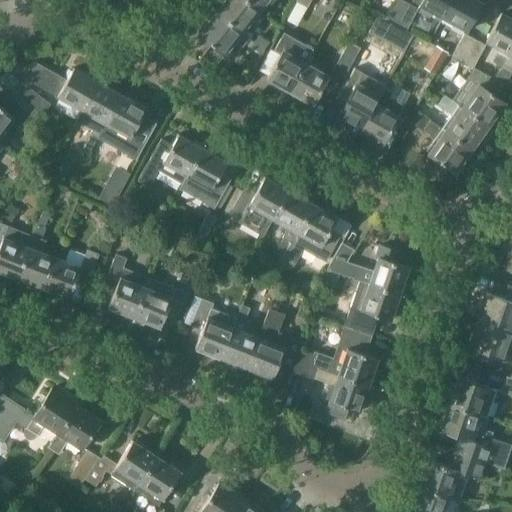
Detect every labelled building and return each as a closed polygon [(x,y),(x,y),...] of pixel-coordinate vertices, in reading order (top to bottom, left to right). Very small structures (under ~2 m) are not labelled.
[(246,0),(225,0),(216,12),(241,31),(258,9),(246,0)] [(246,0),(258,9),(264,0),(246,0)] [(396,0),(391,0),(381,18),(394,25),(405,5),(396,0)] [(441,18),(451,0),(413,0),(413,1),(419,4),(418,6),(441,18)] [(480,2),(475,0),(451,0),(441,18),(464,31),(480,2)] [(405,31),(416,10),(405,5),(394,25),(405,31)] [(216,12),(198,34),(223,54),(230,60),(243,43),(248,37),(241,31),(216,12)] [(484,43),(507,55),(511,46),(511,20),(500,14),(484,43)] [(368,33),(380,39),(389,23),(377,16),(368,33)] [(289,90),(304,64),(312,49),(283,33),(274,50),(280,53),(267,78),(289,90)] [(268,43),(256,36),(252,43),(264,49),(268,43)] [(461,36),(450,55),(462,61),(473,42),(461,36)] [(348,41),(332,70),(344,76),(356,55),(360,48),(348,41)] [(473,42),(462,61),(472,67),(483,47),(473,42)] [(260,56),(264,49),(252,43),(249,49),(260,56)] [(511,46),(507,55),(500,68),(511,74),(511,72),(511,46)] [(434,75),(447,53),(436,47),(423,69),(434,75)] [(22,76),(81,109),(98,81),(73,67),(66,79),(34,61),(22,76)] [(304,64),(289,90),(312,103),(327,76),(304,64)] [(354,68),(334,103),(342,107),(336,117),(359,130),(384,85),(354,68)] [(511,74),(500,68),(495,77),(506,83),(511,74)] [(453,101),(487,126),(504,102),(494,95),(502,84),(475,70),(453,101)] [(50,103),(19,80),(12,90),(35,108),(42,113),(50,103)] [(81,109),(75,120),(92,130),(82,147),(90,152),(97,138),(100,134),(101,131),(122,94),(98,81),(81,109)] [(382,143),(398,115),(404,104),(389,97),(393,91),(384,85),(359,130),(382,143)] [(23,124),(35,108),(12,90),(0,105),(0,140),(5,143),(20,123),(23,124)] [(100,134),(97,138),(138,160),(157,125),(142,116),(146,108),(122,94),(101,131),(100,134)] [(445,130),(471,149),(487,126),(453,101),(444,95),(438,104),(454,116),(445,130)] [(471,149),(445,130),(430,119),(423,129),(438,139),(428,153),(429,154),(428,155),(427,156),(427,157),(426,158),(426,159),(426,161),(426,162),(426,163),(426,165),(427,166),(427,167),(428,168),(430,170),(432,170),(434,171),(437,171),(439,170),(441,169),(443,167),(445,165),(454,172),(471,149)] [(181,183),(185,176),(202,147),(178,133),(171,144),(161,138),(138,179),(149,185),(158,170),(181,183)] [(202,147),(185,176),(210,190),(206,197),(216,203),(230,178),(220,172),(226,161),(202,147)] [(265,231),(271,219),(288,189),(264,176),(255,192),(244,186),(230,211),(240,217),(237,221),(262,235),(265,231)] [(276,249),(284,253),(312,203),(288,189),(271,219),(288,228),(276,249)] [(312,203),(284,253),(279,262),(290,269),(303,247),(326,260),(340,234),(329,229),(336,216),(312,203)] [(17,277),(42,287),(54,255),(41,250),(45,241),(41,239),(46,227),(44,226),(48,216),(41,213),(33,236),(17,277)] [(0,269),(17,277),(33,236),(0,222),(0,269)] [(511,239),(509,238),(497,264),(511,270),(511,239)] [(342,242),(327,269),(360,280),(399,293),(408,266),(396,262),(399,251),(378,244),(374,256),(377,257),(373,270),(347,261),(354,249),(342,242)] [(54,255),(42,287),(68,297),(75,280),(86,284),(98,254),(87,249),(85,255),(69,248),(65,260),(54,255)] [(108,306),(134,316),(149,278),(123,267),(127,258),(115,254),(101,289),(113,294),(108,306)] [(149,278),(134,316),(160,327),(165,315),(176,319),(186,292),(149,278)] [(344,325),(372,335),(378,316),(390,320),(399,293),(360,280),(344,325)] [(487,293),(477,321),(511,333),(511,332),(511,286),(507,285),(503,298),(487,293)] [(194,348),(221,357),(235,316),(210,307),(212,301),(200,297),(190,325),(201,329),(194,348)] [(235,316),(221,357),(246,367),(258,335),(245,330),(249,320),(245,319),(249,306),(241,304),(237,317),(235,316)] [(277,365),(294,371),(302,349),(305,340),(278,331),(285,313),(269,307),(259,335),(258,335),(246,367),(273,376),(277,365)] [(511,333),(477,321),(468,346),(503,358),(511,333)] [(318,367),(337,374),(368,384),(377,358),(365,353),(372,335),(344,325),(332,358),(313,351),(313,353),(302,349),(294,371),(314,378),(318,367)] [(368,384),(337,374),(327,400),(329,401),(325,411),(345,418),(349,407),(358,411),(368,384)] [(511,377),(509,377),(505,375),(500,391),(511,395),(511,377)] [(457,376),(448,403),(487,416),(496,389),(457,376)] [(77,404),(77,403),(78,401),(66,393),(65,396),(51,386),(32,414),(22,408),(23,406),(0,390),(0,440),(15,418),(25,425),(24,426),(24,427),(23,429),(23,430),(24,431),(24,432),(25,433),(26,434),(27,435),(28,435),(29,436),(31,436),(32,436),(33,435),(34,435),(35,434),(36,433),(43,422),(58,432),(77,404)] [(56,433),(48,446),(57,452),(66,439),(80,449),(100,419),(77,403),(77,404),(58,432),(56,433)] [(448,403),(439,430),(457,436),(452,451),(484,462),(501,468),(509,446),(488,439),(490,433),(482,430),(487,416),(448,403)] [(115,467),(111,474),(134,489),(156,456),(145,448),(146,446),(136,439),(135,442),(132,440),(114,467),(115,467)] [(84,477),(98,457),(87,450),(69,477),(80,484),(85,477),(84,477)] [(428,460),(420,486),(448,495),(454,497),(459,497),(467,473),(479,477),(484,462),(452,451),(447,466),(428,460)] [(134,489),(158,505),(162,498),(180,471),(178,470),(179,467),(169,461),(168,463),(156,456),(134,489)] [(108,464),(98,457),(84,477),(85,477),(95,484),(108,464)] [(197,511),(234,511),(242,498),(217,482),(199,511),(197,511)] [(442,511),(448,495),(420,486),(411,511),(442,511)] [(263,511),(242,498),(234,511),(263,511)]
